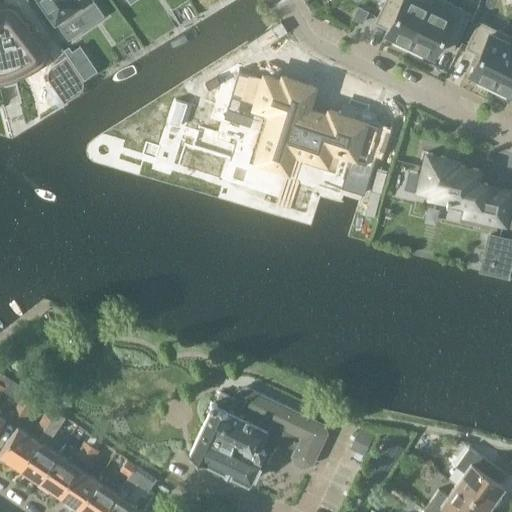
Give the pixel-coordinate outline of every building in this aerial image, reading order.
[(42,0),(61,27),(95,3),(93,0),(42,0)] [(385,0),(375,22),(387,28),(388,28),(386,32),(387,32),(394,36),(396,36),(393,42),(408,49),(429,4),(431,0),(385,0)] [(431,0),(429,4),(408,49),(422,56),(425,50),(434,55),(443,37),(443,36),(456,42),(470,13),(443,0),(431,0)] [(0,65),(1,65),(4,66),(14,70),(16,71),(19,72),(21,72),(24,71),(26,70),(39,63),(41,60),(43,57),(43,54),(43,50),(42,47),(17,12),(15,10),(13,8),(11,7),(8,7),(5,7),(0,8),(0,65)] [(359,7),(353,18),(363,22),(368,11),(359,7)] [(511,37),(479,21),(466,47),(478,53),(479,54),(470,72),(477,76),(479,77),(476,82),(491,89),(511,46),(511,37)] [(70,47),(65,50),(84,79),(98,70),(82,46),(73,52),(70,47)] [(511,46),(491,89),(506,96),(508,91),(511,92),(511,46)] [(49,72),(48,76),(49,80),(65,103),(88,87),(67,56),(56,63),(53,65),(50,69),(49,72)] [(239,69),(231,94),(250,99),(257,102),(256,105),(266,108),(267,105),(274,107),(273,110),(277,111),(278,109),(282,110),(277,125),(273,123),(273,122),(269,121),(269,123),(271,124),(271,126),(268,125),(267,127),(270,128),(270,130),(267,129),(266,131),(269,132),(267,137),(264,136),(260,149),(263,150),(262,155),(285,162),(287,157),(289,158),(293,147),(295,147),(294,150),(296,151),(297,148),(299,149),(298,152),(300,152),(301,149),(303,150),(302,153),(304,154),(305,151),(306,151),(305,154),(308,155),(308,152),(324,157),(326,150),(329,151),(330,148),(334,149),(333,152),(351,158),(341,187),(364,194),(377,152),(376,151),(375,154),(356,148),(365,121),(340,113),(341,111),(338,110),(338,112),(329,109),(327,117),(320,115),(321,112),(319,111),(318,114),(317,114),(318,111),(315,110),(314,113),(313,112),(314,109),(312,109),(311,112),(309,111),(310,108),(308,108),(307,111),(305,110),(307,102),(305,102),(306,97),(309,98),(313,86),(309,84),(308,87),(287,80),(288,78),(284,76),(281,83),(280,83),(274,81),(275,78),(266,75),(265,78),(239,69)] [(221,83),(217,76),(205,83),(209,90),(221,83)] [(420,182),(419,187),(431,190),(430,194),(446,198),(446,201),(448,201),(447,206),(466,211),(466,213),(465,215),(474,217),(473,217),(505,225),(507,218),(511,195),(511,191),(487,186),(488,184),(476,181),(479,169),(456,164),(457,160),(446,157),(428,152),(421,181),(420,182)] [(511,240),(489,235),(486,251),(495,253),(493,260),(492,260),(491,264),(492,265),(491,272),(495,273),(508,276),(508,278),(509,279),(511,264),(511,240)] [(248,483),(260,458),(268,462),(272,452),(273,450),(274,448),(276,447),(277,446),(279,445),(281,445),(283,444),(285,444),(287,445),(288,446),(290,446),(299,451),(296,457),(299,465),(303,467),(311,464),(326,432),(324,424),(246,388),(239,390),(234,399),(220,392),(216,401),(214,400),(211,401),(210,404),(211,406),(188,454),(248,483)] [(24,418),(37,399),(38,397),(27,390),(13,411),(24,418)] [(44,432),(38,440),(20,468),(39,481),(58,454),(46,446),(65,417),(57,412),(53,419),(44,432)] [(37,428),(44,432),(53,419),(46,414),(37,428)] [(0,454),(20,468),(38,440),(18,427),(0,453),(0,454)] [(76,453),(83,458),(92,445),(85,440),(76,453)] [(83,458),(91,464),(100,451),(92,445),(83,458)] [(456,484),(491,509),(499,498),(496,496),(503,486),(494,479),(500,470),(468,447),(455,466),(464,472),(456,484)] [(39,481),(59,494),(78,467),(58,454),(39,481)] [(120,470),(128,476),(135,465),(127,459),(120,470)] [(149,490),(150,487),(156,479),(135,465),(128,476),(149,490)] [(79,508),(97,480),(78,467),(59,494),(79,508)] [(79,508),(85,511),(103,511),(117,493),(97,480),(79,508)] [(438,489),(424,508),(429,511),(488,511),(491,509),(456,484),(447,496),(438,489)] [(133,511),(137,507),(117,493),(103,511),(133,511)]
